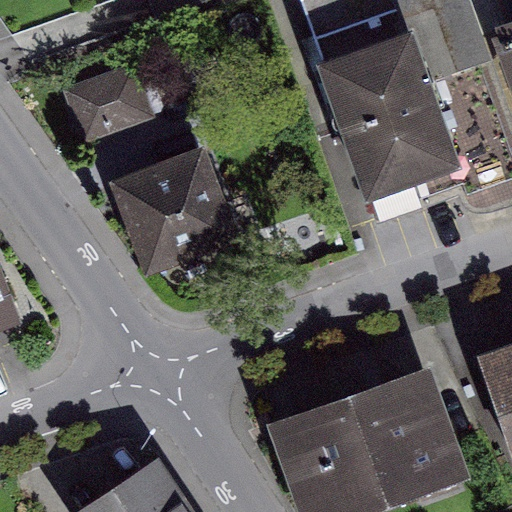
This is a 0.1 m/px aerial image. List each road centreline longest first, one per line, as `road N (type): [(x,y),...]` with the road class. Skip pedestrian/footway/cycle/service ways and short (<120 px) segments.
road 1 (residential): [(157,367),(511,241)]
road 2 (residential): [(157,367),(0,147)]
road 3 (residential): [(250,511),(157,367)]
road 4 (residential): [(0,422),(157,367)]
